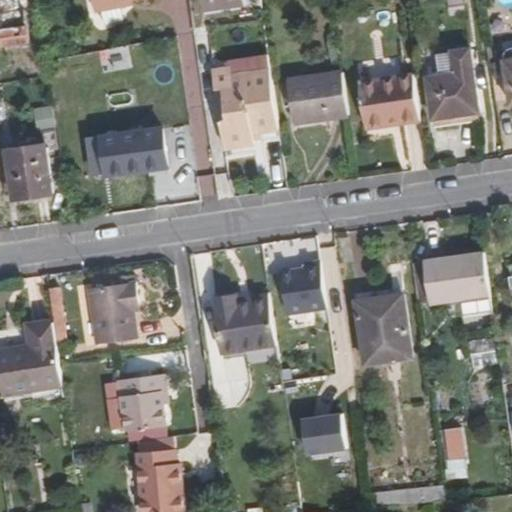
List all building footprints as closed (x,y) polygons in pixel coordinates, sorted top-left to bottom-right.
[(91,0),(94,13),(123,7),(122,2),(131,0),(91,0)] [(202,0),(204,10),(255,1),(254,0),(202,0)] [(462,0),(449,0),(452,14),(464,12),(462,0)] [(0,16),(0,50),(29,45),(24,13),(0,16)] [(479,113),(469,50),(438,54),(442,77),(429,79),(436,128),(458,125),(458,115),(479,113)] [(500,58),(501,61),(511,59),(511,50),(503,51),(500,58)] [(506,108),(511,106),(511,59),(501,61),(500,61),(506,108)] [(278,130),(269,70),(228,76),(229,84),(221,85),(226,117),(218,118),(223,148),(253,143),(252,141),(251,133),(261,132),(278,130)] [(419,117),(413,77),(406,78),(362,84),(368,131),(392,128),(391,120),(419,117)] [(295,123),(349,115),(344,78),(290,86),(295,123)] [(391,120),(392,128),(399,126),(420,124),(419,117),(391,120)] [(174,127),(179,162),(193,161),(187,125),(174,127)] [(123,131),(124,137),(140,135),(139,129),(123,131)] [(161,132),(140,135),(124,137),(102,140),(107,176),(167,168),(161,132)] [(251,133),(252,141),(262,139),(261,132),(251,133)] [(52,196),(46,153),(57,152),(54,133),(41,135),(43,148),(7,153),(14,201),(52,196)] [(295,137),(280,139),(284,171),(300,169),(295,137)] [(92,178),(107,176),(102,140),(87,142),(92,178)] [(432,308),(491,300),(485,256),(425,264),(425,265),(432,308)] [(325,260),(282,268),(291,314),(333,307),(325,260)] [(432,308),(425,265),(416,266),(422,310),(432,308)] [(137,342),(133,314),(132,307),(139,306),(137,285),(90,292),(98,348),(137,342)] [(401,297),(376,301),(377,310),(402,307),(401,297)] [(271,299),(247,303),(248,309),(272,305),(271,299)] [(410,361),(402,307),(377,310),(376,301),(357,304),(359,312),(358,312),(366,366),(410,361)] [(278,351),(272,305),(248,309),(247,303),(216,308),(223,359),(278,351)] [(132,307),(133,314),(140,313),(139,306),(132,307)] [(59,365),(53,323),(30,327),(31,349),(0,353),(0,383),(1,394),(62,385),(59,365)] [(20,331),(0,332),(0,343),(21,342),(20,331)] [(476,367),(498,361),(494,345),(472,350),(476,367)] [(357,387),(353,357),(340,360),(340,358),(294,364),(298,395),(333,390),(357,387)] [(168,427),(165,407),(163,393),(169,392),(167,376),(120,382),(120,385),(123,401),(128,430),(129,433),(168,427)] [(123,401),(120,385),(105,387),(108,403),(123,401)] [(357,387),(333,390),(334,399),(358,395),(357,387)] [(171,406),(169,392),(163,393),(165,407),(171,406)] [(113,432),(128,430),(123,401),(108,403),(113,432)] [(307,413),(308,451),(353,450),(351,412),(307,413)] [(141,453),(146,511),(187,511),(183,464),(177,464),(176,450),(141,453)] [(511,459),(460,467),(462,484),(464,497),(500,492),(498,477),(506,476),(508,496),(511,495),(511,459)] [(450,486),(462,484),(460,467),(447,469),(450,486)] [(375,488),(376,504),(446,501),(445,485),(375,488)] [(274,511),(273,499),(227,504),(228,511),(274,511)]
